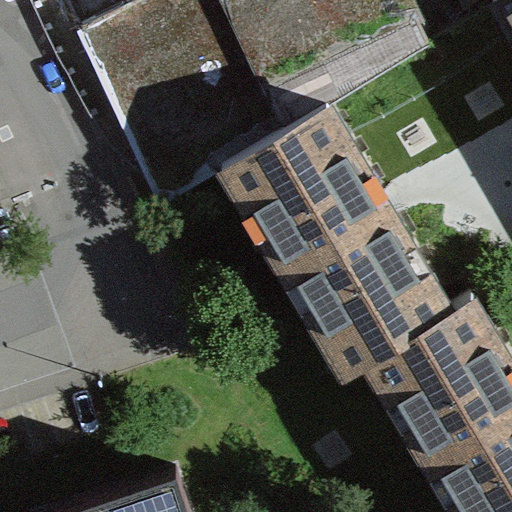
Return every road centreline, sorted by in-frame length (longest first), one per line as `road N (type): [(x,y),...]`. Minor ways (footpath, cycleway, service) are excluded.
road 1 (unclassified): [(0,46),(124,290)]
road 2 (unclassified): [(0,326),(124,290)]
